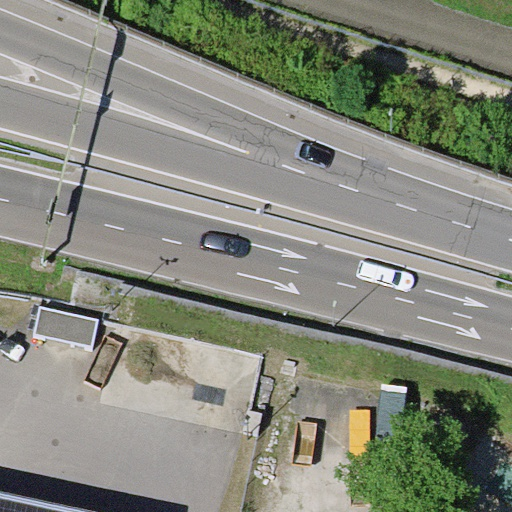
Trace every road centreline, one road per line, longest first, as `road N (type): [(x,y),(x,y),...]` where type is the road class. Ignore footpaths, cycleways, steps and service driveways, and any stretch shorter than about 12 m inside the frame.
road 1 (trunk): [(108,224),(511,327)]
road 2 (trunk): [(279,163),(0,37)]
road 3 (trunk): [(279,163),(0,95)]
road 4 (trunk): [(511,239),(279,163)]
